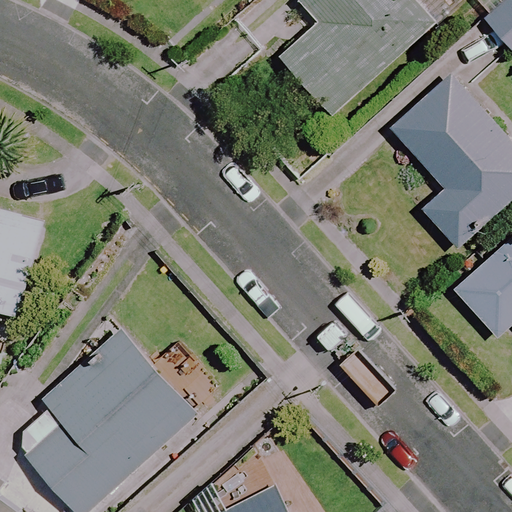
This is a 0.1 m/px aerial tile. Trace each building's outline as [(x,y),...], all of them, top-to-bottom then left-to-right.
[(433,25),(410,0),(318,0),(312,5),(322,15),(276,57),(331,117),(433,25)] [(511,0),(504,0),(482,20),(511,55),(511,0)] [(511,197),(511,146),(448,72),(386,126),(441,191),(419,209),(453,248),(511,197)] [(44,221),(0,208),(0,313),(15,318),(44,221)] [(511,238),(461,284),(506,334),(511,328),(511,238)] [(87,511),(195,417),(116,327),(34,400),(44,411),(10,441),(73,511),(87,511)] [(0,511),(11,511),(0,503),(0,484),(1,482),(0,481),(0,511)] [(286,511),(272,484),(217,511),(286,511)]
